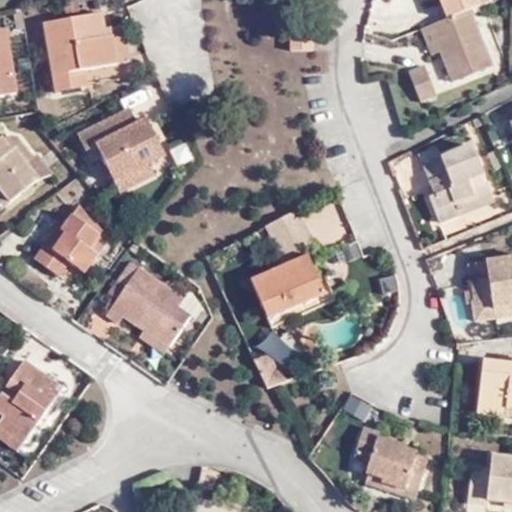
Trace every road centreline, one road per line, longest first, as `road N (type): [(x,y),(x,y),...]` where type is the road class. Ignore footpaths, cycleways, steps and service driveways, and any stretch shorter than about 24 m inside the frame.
road 1 (residential): [(175,421),(0,289)]
road 2 (residential): [(175,421),(21,511)]
road 3 (residential): [(322,511),(268,456),(175,421)]
